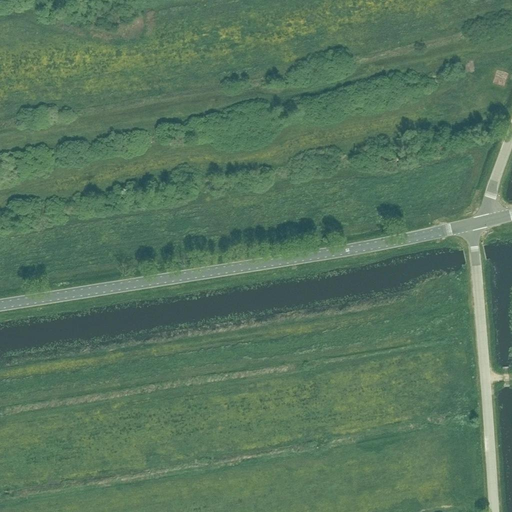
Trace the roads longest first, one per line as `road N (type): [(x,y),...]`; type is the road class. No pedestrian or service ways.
road 1 (tertiary): [(0,305),(471,224)]
road 2 (unclassified): [(491,511),(471,224)]
